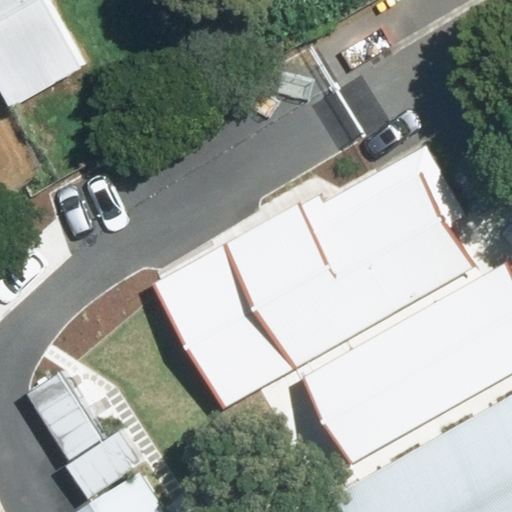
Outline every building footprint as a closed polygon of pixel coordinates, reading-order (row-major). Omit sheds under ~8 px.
[(0,0),(0,56),(25,105),(99,66),(63,0),(0,0)] [(224,401),(478,265),(415,149),(161,285),(224,401)] [(511,377),(511,262),(305,377),(358,467),(511,377)] [(79,362),(42,383),(86,457),(122,436),(79,362)] [(511,511),(511,397),(310,511),(511,511)] [(176,511),(151,469),(77,511),(176,511)]
